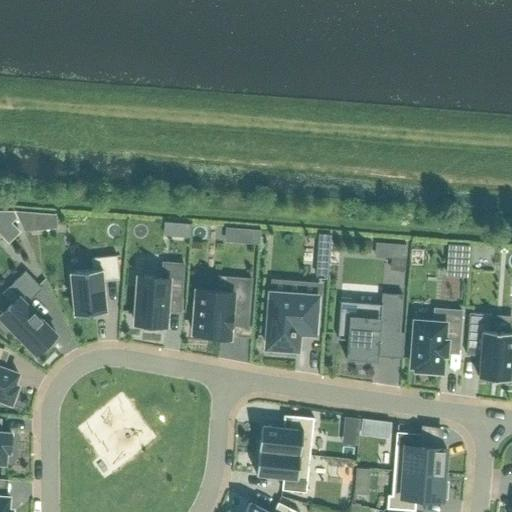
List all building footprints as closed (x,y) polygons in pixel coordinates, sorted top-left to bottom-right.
[(92,269),(69,271),(69,273),(70,273),(74,314),(74,315),(106,312),(106,310),(106,311),(103,281),(119,279),(116,255),(91,258),(92,269)] [(162,277),(138,275),(135,323),(146,324),(146,328),(161,329),(161,325),(165,325),(167,299),(181,300),(183,264),(163,262),(162,277)] [(53,338),(56,334),(26,303),(42,288),(25,271),(2,293),(12,303),(0,314),(0,316),(36,354),(40,350),(42,353),(55,341),(53,338)] [(229,338),(230,326),(247,328),(251,279),(225,277),(225,286),(219,290),(196,288),(193,333),(213,335),(213,337),(229,338)] [(273,347),(272,352),(289,353),(290,348),(296,349),(297,331),(313,332),(316,296),(270,292),(266,346),(273,347)] [(381,292),(380,304),(357,302),(356,316),(339,314),(337,339),(347,339),(345,359),(377,361),(380,331),(399,332),(402,294),(381,292)] [(437,371),(441,371),(442,355),(446,355),(447,341),(459,342),(461,310),(434,308),(433,322),(414,321),(411,366),(416,366),(416,369),(420,369),(420,373),(436,375),(437,371)] [(511,344),(511,332),(490,331),(491,315),(469,313),(466,355),(480,356),(478,378),(509,380),(511,344)] [(17,373),(0,366),(0,356),(3,348),(0,347),(0,398),(11,403),(17,386),(13,384),(17,373)] [(282,427),(261,424),(258,449),(310,455),(314,417),(289,415),(288,427),(282,427)] [(396,431),(393,470),(444,474),(446,448),(419,446),(420,433),(396,431)] [(5,451),(9,451),(11,433),(0,432),(0,462),(4,462),(5,451)] [(310,455),(258,449),(256,474),(283,477),(281,489),(306,492),(310,455)] [(444,474),(393,470),(391,495),(387,494),(386,508),(415,510),(416,498),(442,500),(442,498),(446,498),(447,482),(443,481),(444,474)] [(8,509),(9,497),(0,495),(0,511),(11,511),(12,509),(8,509)] [(270,511),(248,500),(241,511),(297,511),(278,502),(272,511),(270,511)]
